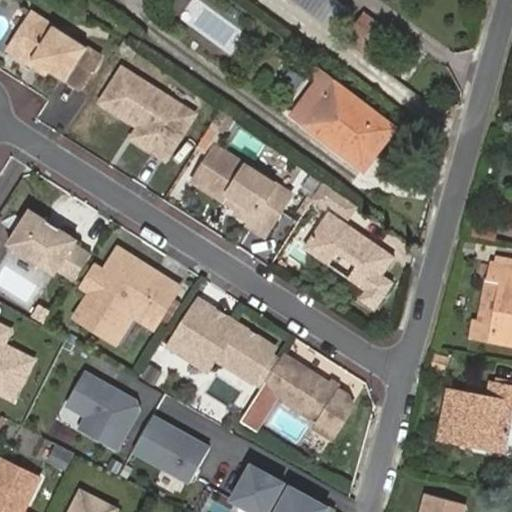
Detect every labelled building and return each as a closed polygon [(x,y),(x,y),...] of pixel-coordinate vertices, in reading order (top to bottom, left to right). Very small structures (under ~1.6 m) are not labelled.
[(294,0),(334,30),(349,10),(335,0),(294,0)] [(7,50),(33,67),(36,62),(49,71),(78,91),(101,55),(32,11),(7,50)] [(354,29),(379,48),(390,33),(364,13),(354,29)] [(33,67),(46,76),(49,71),(36,62),(33,67)] [(291,119),(362,171),(396,126),(326,73),(291,119)] [(132,141),(167,164),(195,121),(123,75),(103,108),(140,131),(132,141)] [(232,123),(219,116),(210,130),(222,138),(232,123)] [(240,211),(254,220),(252,224),(250,227),(266,237),(294,194),(218,147),(194,183),(240,212),(240,211)] [(324,188),(312,204),(325,215),(328,210),(347,223),(355,211),(324,188)] [(240,212),(238,215),(252,224),(254,220),(240,211),(240,212)] [(75,283),(91,257),(76,248),(78,242),(31,213),(10,248),(56,278),(59,273),(75,283)] [(351,265),(343,278),(370,294),(393,257),(328,216),(304,254),(330,269),(338,256),(351,265)] [(118,326),(126,330),(133,320),(151,330),(177,288),(117,252),(103,272),(90,292),(73,319),(109,342),(118,326)] [(330,269),(343,278),(351,265),(338,256),(330,269)] [(511,268),(491,265),(488,283),(501,285),(490,342),(511,345),(511,268)] [(90,292),(103,272),(94,266),(81,286),(90,292)] [(274,353),(229,323),(222,333),(206,322),(208,318),(195,310),(167,352),(208,380),(218,366),(251,389),(274,353)] [(0,321),(0,388),(16,396),(35,358),(5,343),(12,328),(0,321)] [(116,347),(126,330),(118,326),(109,342),(116,347)] [(155,382),(162,370),(151,363),(143,374),(155,382)] [(293,373),(277,363),(258,393),(314,427),(310,435),(328,447),(350,414),(347,400),(297,369),(293,373)] [(117,445),(138,406),(136,397),(85,369),(67,401),(87,412),(80,424),(117,445)] [(462,437),(504,446),(505,440),(507,440),(509,430),(507,430),(511,406),(511,389),(493,385),(490,401),(451,392),(442,438),(461,442),(462,437)] [(209,443),(152,412),(133,447),(190,478),(209,443)] [(502,452),(504,446),(462,437),(461,442),(502,452)] [(65,468),(70,448),(50,443),(44,463),(65,468)] [(0,511),(26,511),(43,477),(3,458),(0,464),(0,511)] [(261,511),(265,511),(284,479),(251,461),(232,496),(261,511)] [(322,511),(328,503),(290,483),(274,511),(322,511)] [(118,511),(120,509),(84,491),(73,511),(118,511)] [(461,511),(464,504),(428,494),(422,511),(461,511)] [(331,511),(334,507),(328,503),(322,511),(331,511)]
